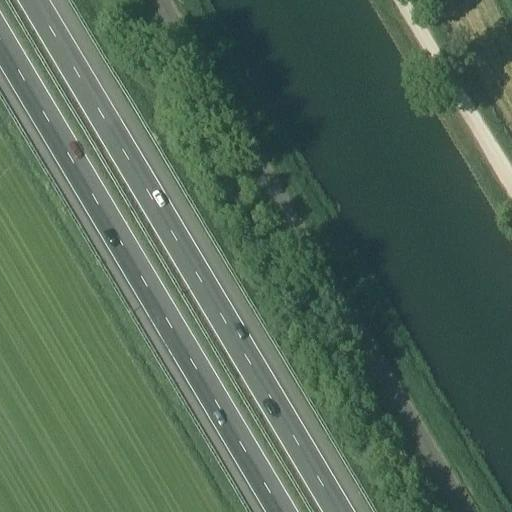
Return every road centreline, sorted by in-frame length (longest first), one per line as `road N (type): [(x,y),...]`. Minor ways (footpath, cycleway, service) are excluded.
road 1 (unclassified): [(474,511),(168,0)]
road 2 (motorway): [(342,511),(38,0)]
road 3 (motorway): [(0,33),(284,511)]
road 4 (track): [(402,0),(511,182)]
